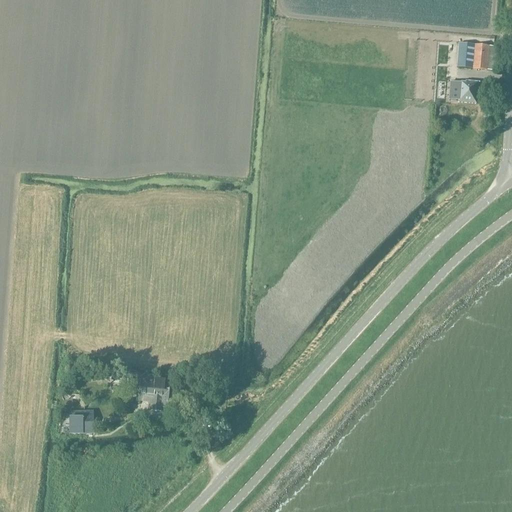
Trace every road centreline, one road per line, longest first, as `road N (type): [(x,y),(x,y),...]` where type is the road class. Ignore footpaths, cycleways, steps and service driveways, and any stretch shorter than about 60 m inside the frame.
road 1 (tertiary): [(505,183),(427,251),(190,511)]
road 2 (tertiary): [(225,511),(437,278),(511,213)]
